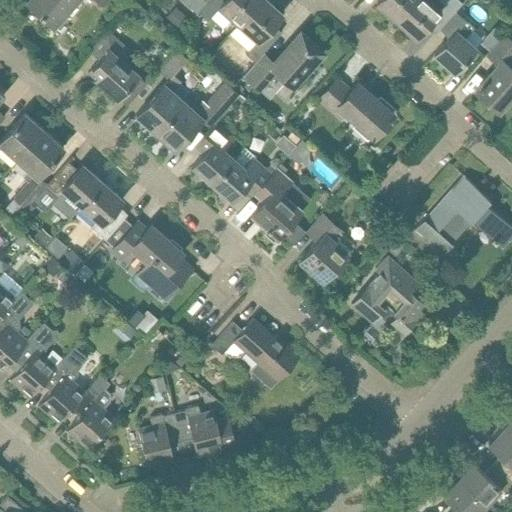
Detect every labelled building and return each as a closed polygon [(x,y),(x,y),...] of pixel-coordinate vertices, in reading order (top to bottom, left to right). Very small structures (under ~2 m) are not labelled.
[(106,0),(28,0),(27,2),(53,25),(74,0),(96,0),(102,5),(106,0)] [(183,0),(183,1),(197,14),(200,11),(209,0),(183,0)] [(238,23),(258,0),(209,0),(200,11),(210,19),(220,7),(238,23)] [(266,0),(258,0),(238,23),(256,39),(246,52),(256,61),(258,58),(276,37),(267,30),(282,13),(266,0)] [(396,19),(413,0),(378,0),(377,2),(396,19)] [(428,0),(413,0),(396,19),(416,37),(430,20),(439,28),(461,4),(456,0),(441,0),(436,7),(428,0)] [(461,4),(439,28),(448,37),(434,53),(454,71),(476,46),(465,36),(473,27),(459,14),(465,7),(461,4)] [(186,16),(175,6),(166,16),(177,26),(186,16)] [(494,27),(480,42),(490,51),(496,44),(501,39),(504,35),(494,27)] [(147,82),(137,73),(138,73),(124,60),(132,52),(108,30),(90,51),(99,59),(91,68),(98,74),(94,78),(117,98),(118,97),(127,105),(147,82)] [(258,58),(256,61),(255,61),(250,67),(243,75),(258,89),(275,70),(296,89),(307,78),(303,74),(323,51),(300,30),(268,66),(258,58)] [(501,39),(496,44),(490,51),(487,54),(497,63),(474,89),(499,110),(511,95),(511,65),(508,62),(511,58),(511,40),(505,34),(504,35),(501,39)] [(136,114),(155,132),(183,99),(173,90),(181,81),(173,74),(186,59),(177,51),(160,70),(168,77),(136,114)] [(249,56),(243,62),(250,67),(255,61),(249,56)] [(336,105),(357,124),(372,137),(393,113),(357,81),(350,90),(337,78),(319,98),(332,110),(336,105)] [(196,111),(183,99),(155,132),(174,149),(208,112),(216,119),(240,92),(232,85),(226,92),(224,91),(211,106),(205,101),(196,111)] [(0,139),(0,143),(18,159),(44,130),(24,112),(0,139)] [(212,182),(234,157),(226,149),(233,141),(213,123),(207,130),(194,144),(203,153),(192,165),(212,182)] [(44,130),(18,159),(33,173),(13,195),(26,207),(45,186),(47,184),(37,176),(63,147),(44,130)] [(291,131),(286,138),(294,144),(299,137),(291,131)] [(251,195),(258,187),(274,169),(271,171),(256,158),(257,157),(244,145),(234,157),(212,182),(231,199),(242,187),(251,195)] [(47,184),(45,186),(58,198),(54,203),(70,217),(82,204),(102,181),(82,163),(77,169),(67,161),(47,184)] [(275,168),(274,169),(281,175),(286,169),(279,163),(276,167),(275,168)] [(274,169),(258,187),(267,195),(251,213),(277,236),(290,221),(301,209),(281,192),(290,183),(281,175),(274,169)] [(425,219),(424,218),(413,229),(441,255),(452,243),(451,242),(471,219),(502,247),(511,235),(511,226),(486,203),(490,199),(463,175),(425,219)] [(122,199),(102,181),(82,204),(96,217),(90,225),(105,238),(123,218),(127,214),(117,205),(122,199)] [(354,244),(342,233),(321,215),(306,231),(316,240),(299,259),(322,280),(354,244)] [(192,269),(178,257),(182,252),(150,224),(141,233),(123,218),(105,238),(114,246),(112,249),(121,257),(130,247),(145,260),(136,271),(166,298),(192,269)] [(41,228),(33,237),(42,246),(51,237),(41,228)] [(20,233),(13,240),(21,247),(27,240),(20,233)] [(388,233),(380,242),(395,255),(403,246),(388,233)] [(72,249),(61,262),(74,274),(85,261),(72,249)] [(419,282),(404,269),(387,254),(374,268),(378,272),(351,302),(371,321),(386,304),(398,314),(391,322),(404,333),(423,312),(419,308),(424,302),(411,292),(419,282)] [(0,314),(21,291),(24,287),(4,270),(0,274),(0,314)] [(33,302),(21,291),(0,314),(0,370),(1,371),(13,357),(27,342),(16,332),(19,328),(18,318),(33,302)] [(101,301),(95,308),(102,314),(108,307),(101,301)] [(146,310),(132,326),(143,335),(156,319),(146,310)] [(233,340),(261,365),(276,379),(298,354),(283,341),(281,342),(253,317),(242,329),(232,320),(210,345),(220,354),(233,340)] [(29,396),(42,383),(56,366),(44,355),(45,347),(51,340),(55,340),(59,336),(59,332),(56,328),(51,329),(44,322),(27,342),(13,357),(22,365),(10,379),(29,396)] [(85,345),(80,340),(75,345),(80,350),(85,345)] [(58,422),(70,408),(85,392),(71,380),(77,373),(77,368),(87,357),(74,346),(56,366),(42,383),(50,390),(38,404),(58,422)] [(85,392),(70,408),(79,416),(67,430),(87,447),(113,418),(102,408),(109,400),(110,392),(104,388),(109,382),(100,374),(85,392)] [(163,375),(148,379),(152,393),(166,389),(163,375)] [(174,413),(181,440),(192,437),(197,455),(223,449),(222,446),(235,443),(228,417),(216,420),(213,411),(200,414),(197,404),(185,407),(186,410),(174,413)] [(169,443),(181,440),(174,413),(163,416),(162,413),(149,416),(152,426),(138,430),(147,467),(173,461),(169,443)] [(511,416),(502,427),(511,435),(511,416)] [(511,435),(502,427),(488,444),(501,455),(493,464),(511,481),(511,435)] [(472,462),(457,478),(486,504),(501,487),(506,492),(511,486),(511,481),(493,464),(485,473),(472,462)] [(442,495),(454,506),(461,511),(478,511),(486,504),(457,478),(442,495)] [(7,494),(0,501),(0,511),(22,511),(25,510),(7,494)]
